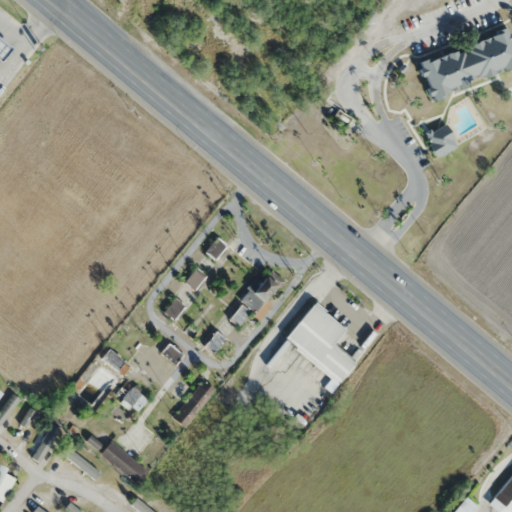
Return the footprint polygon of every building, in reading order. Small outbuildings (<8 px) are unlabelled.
[(418,58),(427,94),(511,70),(511,40),(510,33),(418,58)] [(0,58),(9,47),(0,40),(0,58)] [(456,147),(446,125),(423,135),(433,157),(456,147)] [(204,251),(215,261),(227,247),(217,238),(204,251)] [(183,282),(194,291),(206,276),(194,267),(183,282)] [(162,311),(171,321),(185,309),(176,298),(162,311)] [(283,338),(337,383),(353,364),(331,346),(344,330),(312,304),(283,338)] [(225,339),(215,332),(204,347),(214,354),(225,339)] [(160,354),(174,366),(182,356),(168,344),(160,354)] [(129,367),(107,348),(99,358),(121,376),(129,367)] [(190,428),(214,388),(199,379),(175,419),(190,428)] [(137,412),(147,402),(132,388),(122,398),(137,412)] [(22,440),(37,417),(28,411),(13,434),(22,440)] [(27,446),(36,456),(58,436),(49,426),(27,446)] [(98,454),(135,487),(146,473),(110,441),(98,454)] [(63,460),(96,486),(102,479),(68,453),(63,460)] [(0,500),(16,478),(0,467),(0,500)] [(511,511),(511,473),(488,504),(498,511),(511,511)] [(471,511),(477,506),(463,495),(450,511),(471,511)] [(81,511),(65,500),(59,508),(64,511),(81,511)]
